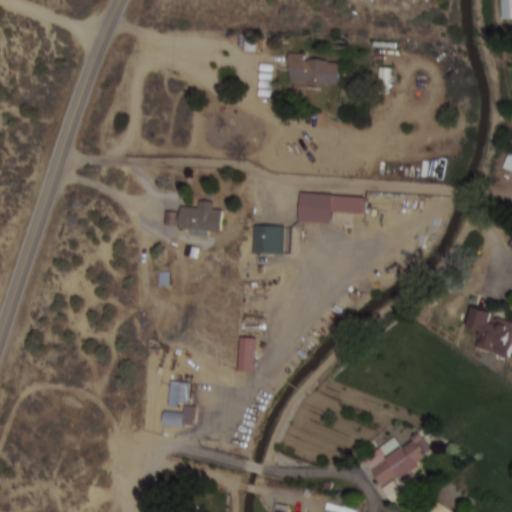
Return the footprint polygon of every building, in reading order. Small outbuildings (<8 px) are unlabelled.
[(511,0),(502,0),(502,21),(511,20),(511,0)] [(289,86),(343,86),(343,59),(289,60),(289,86)] [(333,225),(333,213),(366,215),(366,199),(302,196),(301,224),(333,225)] [(200,210),(181,210),(181,232),(224,232),(224,212),(215,212),(215,204),(200,204),(200,210)] [(284,256),(284,229),(254,228),(254,255),(284,256)] [(503,314),(475,306),(469,327),(482,331),(476,349),(511,359),(511,353),(511,324),(501,321),(503,314)] [(256,337),(242,337),(242,372),(256,372),(256,337)] [(171,411),(165,411),(164,427),(193,428),(194,384),(171,383),(171,411)] [(365,460),(395,506),(422,489),(410,471),(435,455),(423,435),(403,448),(398,439),(365,460)] [(432,511),(455,511),(440,501),(432,511)]
